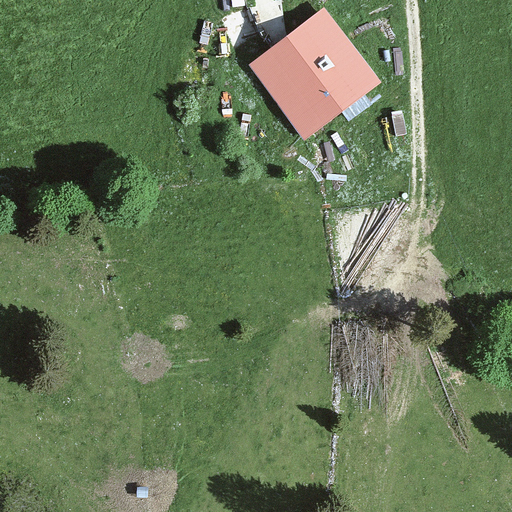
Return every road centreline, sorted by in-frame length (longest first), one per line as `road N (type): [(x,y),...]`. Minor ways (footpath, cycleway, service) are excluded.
road 1 (track): [(409,0),(417,209),(409,250),(389,285),(244,346),(0,329)]
road 2 (track): [(361,511),(370,298)]
